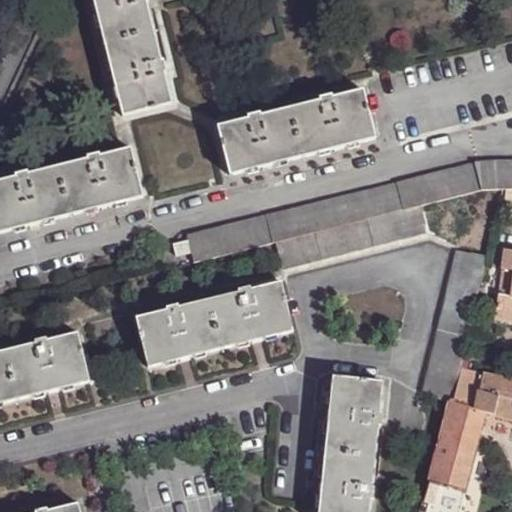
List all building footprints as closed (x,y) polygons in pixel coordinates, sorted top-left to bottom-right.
[(112,73),(115,85),(123,117),(172,104),(164,73),(161,62),(146,1),(145,0),(93,0),(94,2),(97,15),(112,73)] [(334,150),(344,148),(376,139),(364,90),(332,99),(322,101),(260,116),(250,119),(218,127),(231,176),(262,168),(272,166),(334,150)] [(101,209),(111,207),(143,198),(131,149),(99,157),(89,159),(27,175),(17,178),(0,182),(0,234),(30,227),(39,224),(101,209)] [(190,253),(193,262),(275,242),(419,206),(478,191),(502,191),(505,191),(511,190),(511,162),(490,163),(475,165),(185,236),(187,241),(190,253)] [(511,215),(511,190),(505,191),(502,214),(511,215)] [(419,206),(275,242),(283,270),(427,234),(419,206)] [(176,257),(190,253),(187,241),(173,245),(176,257)] [(511,297),(500,296),(497,320),(511,322),(511,250),(508,250),(504,271),(511,271),(511,297)] [(465,351),(486,258),(458,252),(424,397),(451,403),(461,372),(465,351)] [(511,271),(504,271),(500,296),(511,297),(511,271)] [(179,310),(166,313),(137,320),(149,369),(180,362),(190,359),(251,344),(262,341),(294,333),(281,284),(251,291),(238,294),(179,310)] [(47,343),(35,346),(0,354),(0,406),(50,394),(59,392),(91,384),(78,335),(47,343)] [(511,381),(461,372),(451,403),(429,485),(467,495),(491,415),(511,421),(511,381)] [(322,485),(321,495),(319,511),(369,511),(371,502),(372,489),(378,428),(380,416),(383,383),(333,379),(329,412),(328,421),(322,485)] [(462,511),(467,495),(429,485),(420,511),(462,511)]
